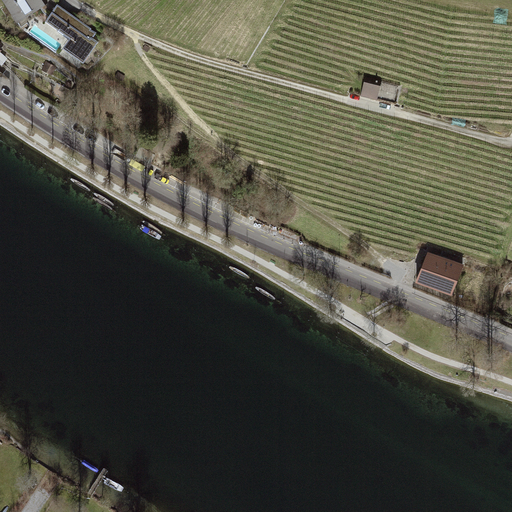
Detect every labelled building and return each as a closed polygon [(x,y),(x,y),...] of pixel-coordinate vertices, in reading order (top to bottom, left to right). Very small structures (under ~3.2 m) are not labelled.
[(56,2),(54,0),(15,0),(12,2),(29,23),(56,2)] [(104,32),(66,8),(57,22),(84,39),(77,49),(98,61),(109,43),(101,37),(104,32)] [(0,60),(13,42),(0,32),(0,60)] [(62,68),(51,61),(48,68),(58,74),(62,68)] [(405,87),(369,80),(366,94),(402,102),(405,87)] [(461,263),(429,251),(418,279),(451,291),(461,263)]
